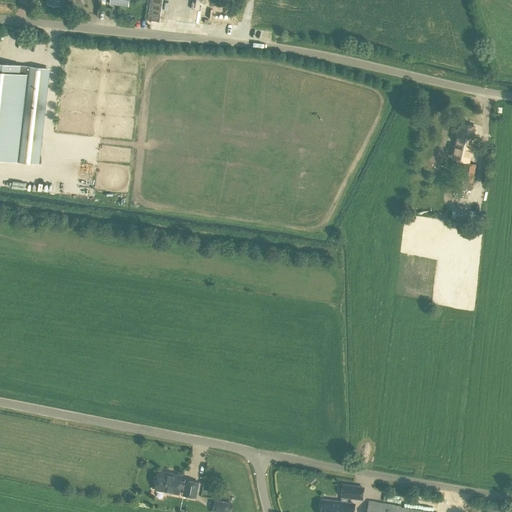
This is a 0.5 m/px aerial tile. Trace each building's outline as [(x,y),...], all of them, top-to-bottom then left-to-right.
[(0,159),(37,163),(48,70),(21,67),(21,65),(0,62),(0,159)] [(459,123),(454,149),(471,153),(476,126),(459,123)] [(465,162),(462,180),(472,182),(473,182),(476,164),(465,162)] [(154,478),(154,482),(155,484),(154,489),(164,491),(165,493),(169,494),(171,493),(177,494),(177,491),(182,492),(182,495),(194,497),(197,482),(184,480),(184,482),(179,481),(180,476),(171,474),(171,475),(166,474),(166,473),(157,471),(156,477),(154,478)] [(312,475),(307,480),(312,484),(316,480),(312,475)] [(344,486),(343,497),(348,498),(362,500),(364,489),(344,486)] [(342,503),(324,501),(323,510),(336,511),(353,511),(355,505),(347,504),(348,498),(343,497),(342,503)] [(214,501),(211,511),(228,511),(230,504),(214,501)] [(368,501),(366,511),(424,511),(401,508),(402,507),(368,501)]
